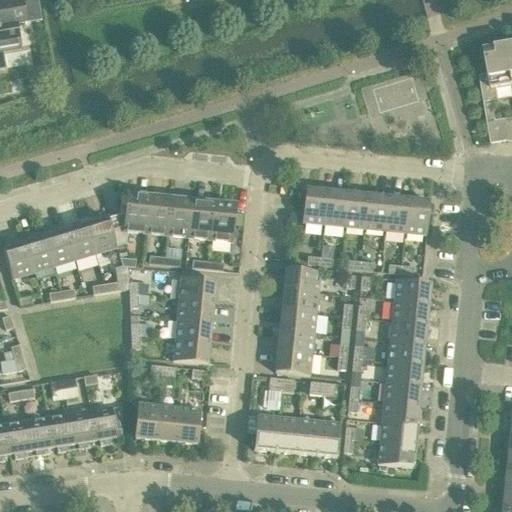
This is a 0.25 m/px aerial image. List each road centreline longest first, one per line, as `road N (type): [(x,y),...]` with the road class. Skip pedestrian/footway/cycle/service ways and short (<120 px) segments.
road 1 (residential): [(232,496),(262,176)]
road 2 (residential): [(0,208),(147,165),(262,176)]
road 3 (residential): [(262,176),(278,159),(478,178)]
road 4 (residential): [(455,511),(466,375)]
road 5 (residential): [(132,487),(0,505)]
